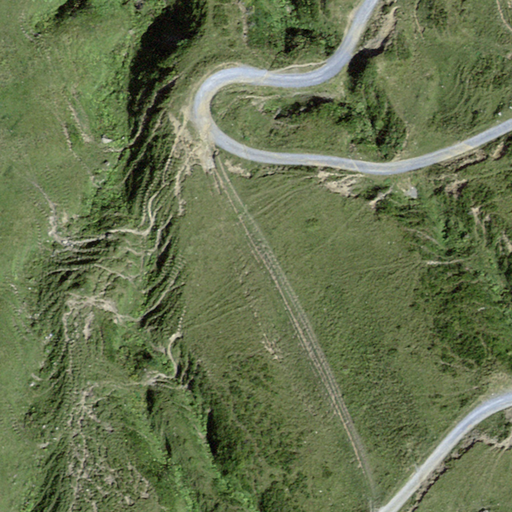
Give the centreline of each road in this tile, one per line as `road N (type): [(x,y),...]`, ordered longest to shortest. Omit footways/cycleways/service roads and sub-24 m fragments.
road 1 (track): [(511,125),(416,164),(379,169),(249,154),(220,140),(204,120),(213,83),(237,74),(296,80),(334,67),(371,0)]
road 2 (track): [(387,511),(469,421),(511,399)]
